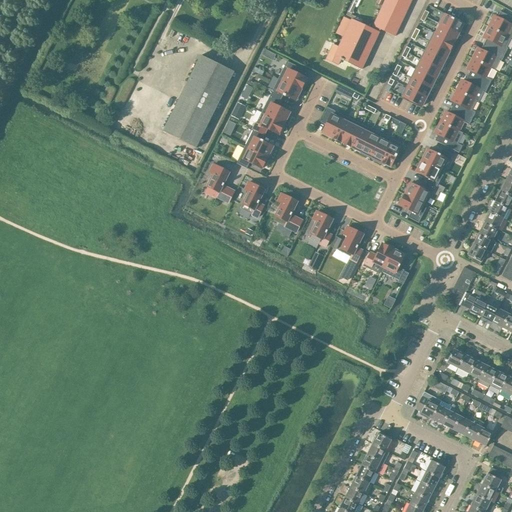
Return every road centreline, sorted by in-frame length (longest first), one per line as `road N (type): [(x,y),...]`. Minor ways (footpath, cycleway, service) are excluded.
road 1 (residential): [(423,124),(480,11),(457,0)]
road 2 (residential): [(389,417),(470,460),(444,511)]
road 3 (residential): [(445,260),(511,128)]
road 4 (residential): [(318,511),(369,411),(389,417)]
